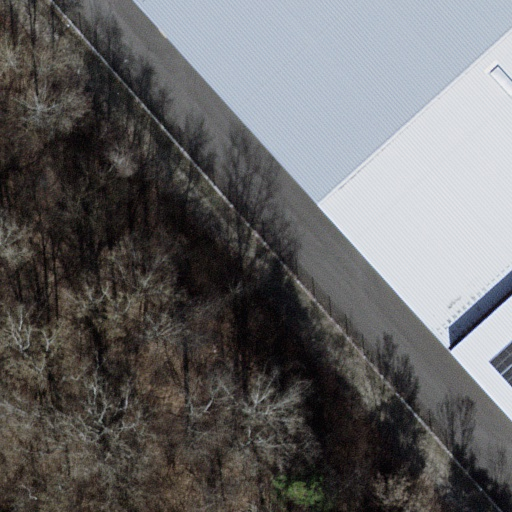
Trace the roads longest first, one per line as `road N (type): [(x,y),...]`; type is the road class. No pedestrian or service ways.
road 1 (track): [(6,0),(451,511)]
road 2 (unknown): [(140,0),(156,51),(453,381),(511,427)]
